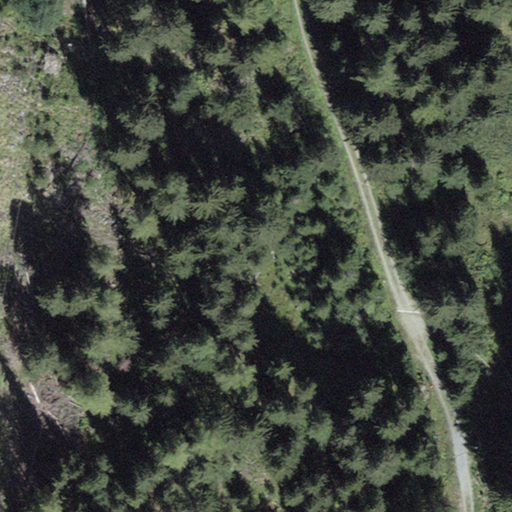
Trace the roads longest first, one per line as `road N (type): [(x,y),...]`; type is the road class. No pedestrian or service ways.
road 1 (track): [(300,0),(310,53),(419,334)]
road 2 (track): [(419,334),(459,442),(467,511)]
